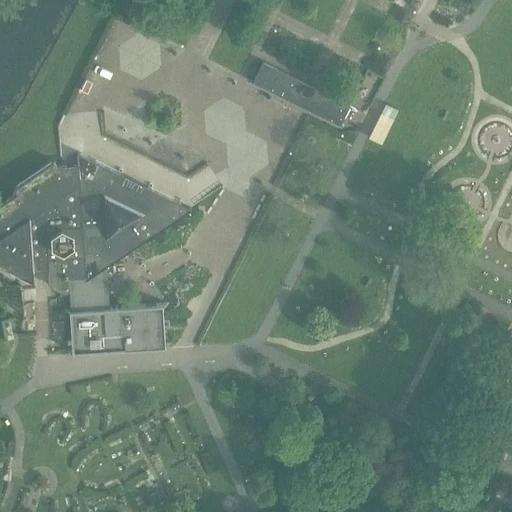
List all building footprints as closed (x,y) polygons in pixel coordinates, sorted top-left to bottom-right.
[(240,0),(241,49),(246,50),(246,90),(250,90),(250,95),(335,137),(364,82),(364,36),(360,36),(360,0),(240,0)] [(387,106),(378,138),(394,143),(403,110),(387,106)] [(65,293),(70,290),(106,267),(192,209),(191,208),(182,214),(181,204),(148,187),(140,193),(122,184),(121,174),(78,152),(79,166),(58,167),(54,161),(14,188),(17,193),(0,204),(0,261),(34,278),(33,263),(48,262),(50,286),(65,293)] [(67,352),(75,351),(171,345),(171,343),(165,344),(164,322),(163,306),(169,306),(169,304),(108,308),(106,267),(70,290),(71,310),(64,310),(64,312),(70,312),(72,350),(67,350),(67,352)] [(39,320),(39,337),(56,337),(56,320),(54,320),(53,305),(45,305),(45,292),(23,292),(24,321),(39,320)]
